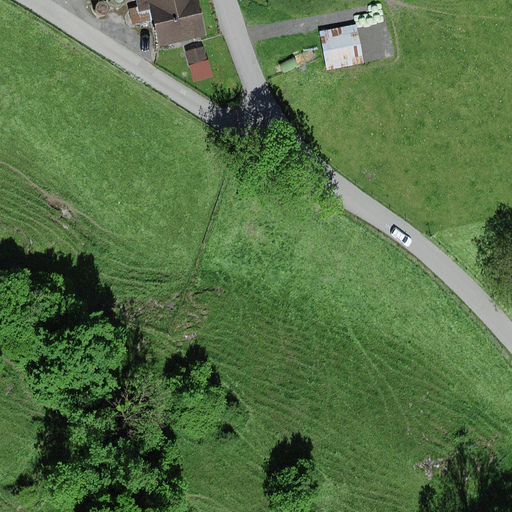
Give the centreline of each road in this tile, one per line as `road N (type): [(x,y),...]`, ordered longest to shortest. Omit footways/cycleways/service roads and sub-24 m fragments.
road 1 (residential): [(32,0),(289,154)]
road 2 (residential): [(511,338),(414,243),(289,154)]
road 3 (residential): [(289,154),(246,69),(224,0)]
